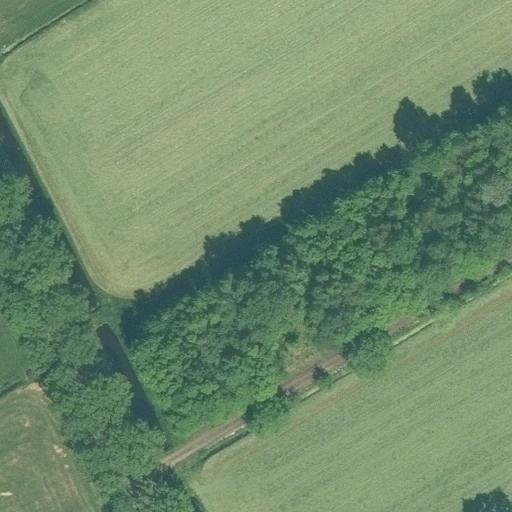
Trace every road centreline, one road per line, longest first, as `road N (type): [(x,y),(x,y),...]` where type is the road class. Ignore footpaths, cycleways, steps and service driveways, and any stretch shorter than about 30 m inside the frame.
road 1 (track): [(128,484),(511,256)]
road 2 (unclassified): [(0,229),(142,511)]
